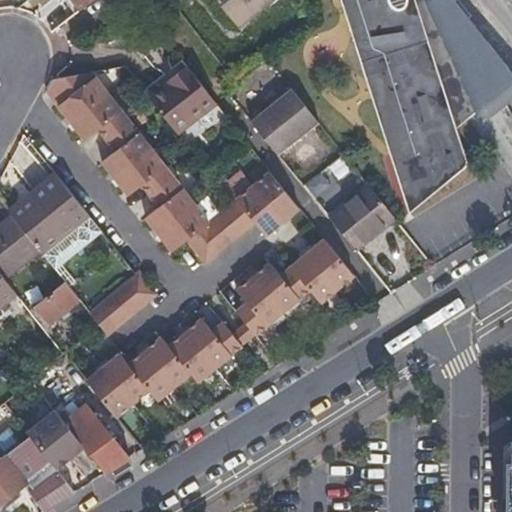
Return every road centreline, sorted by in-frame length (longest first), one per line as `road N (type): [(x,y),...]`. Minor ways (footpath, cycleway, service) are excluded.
road 1 (secondary): [(119,511),(436,315)]
road 2 (residential): [(3,106),(32,112),(179,290)]
road 3 (residential): [(464,462),(466,378),(436,315)]
